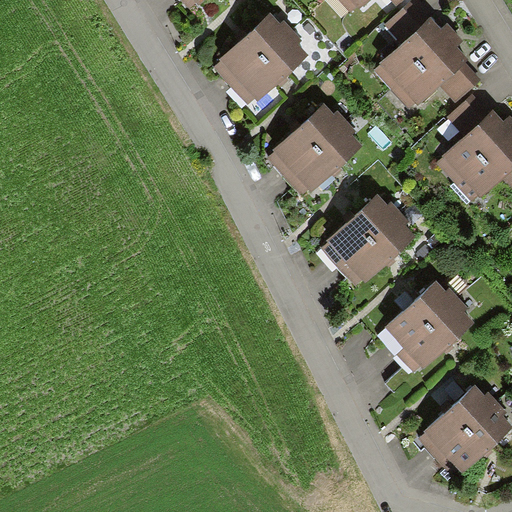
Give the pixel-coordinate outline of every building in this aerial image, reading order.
[(184,0),(194,11),(205,0),(184,0)] [(338,0),(350,13),(356,7),(358,11),(370,0),(389,0),(396,7),(403,0),(338,0)] [(384,27),(401,45),(381,63),(382,65),(375,71),(408,108),(416,102),(418,104),(440,85),(456,103),(481,80),(467,65),(472,61),(459,46),(464,41),(448,24),(441,30),(431,19),(427,23),(410,4),(384,27)] [(297,42),(302,37),(286,20),(281,25),(271,14),(213,67),(251,108),(309,55),(297,42)] [(448,118),(465,137),(443,156),(444,157),(438,163),(471,200),(477,195),(480,198),(502,178),(511,189),(511,120),(509,117),(503,122),(494,111),(491,114),(474,95),(448,118)] [(326,105),(268,157),(304,198),(363,145),(352,132),(355,130),(339,112),(335,116),(326,105)] [(403,226),(408,222),(392,204),(388,208),(378,197),(323,248),(359,287),(413,238),(403,226)] [(450,288),(446,291),(438,282),(386,329),(405,350),(398,356),(415,375),(473,323),(462,311),(467,307),(450,288)] [(486,398),(475,387),(417,439),(455,480),(511,427),(511,426),(500,414),(504,410),(490,395),(486,398)]
